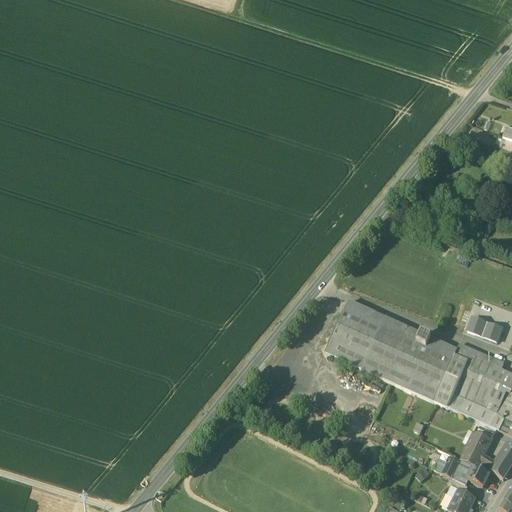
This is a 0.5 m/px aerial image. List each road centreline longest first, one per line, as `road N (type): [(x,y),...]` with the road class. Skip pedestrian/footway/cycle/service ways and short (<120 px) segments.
road 1 (tertiary): [(473,96),(134,511)]
road 2 (track): [(170,0),(473,96)]
road 3 (track): [(0,474),(118,511)]
